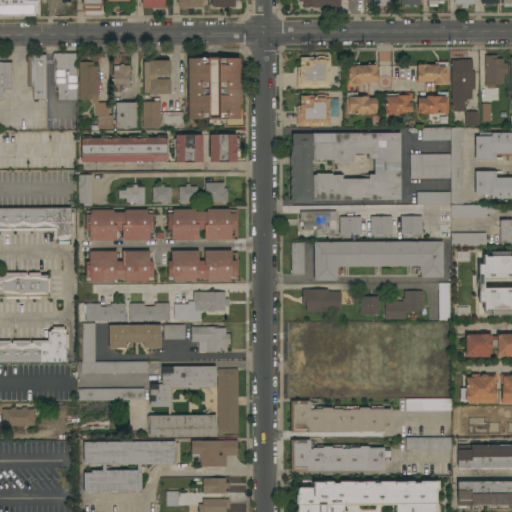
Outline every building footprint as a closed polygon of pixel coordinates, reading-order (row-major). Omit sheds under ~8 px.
[(23,0),(38,0),(38,7),(29,7),(29,8),(23,8),(23,0)] [(82,6),(81,6),(81,0),(102,0),(102,6),(101,6),(101,10),(82,10),(82,6)] [(138,0),(138,7),(162,8),(162,0),(138,0)] [(293,0),(294,0),(299,0),(300,8),(338,7),(337,0),(293,0)] [(52,53),(76,53),(76,100),(57,100),(57,96),(54,96),(53,90),(57,90),(57,87),(53,87),(52,53)] [(37,99),(37,101),(32,101),(32,87),(27,87),(27,62),(25,62),(25,56),(27,55),(27,54),(45,54),(46,99),(37,99)] [(496,58),(502,58),(502,63),(508,62),(508,73),(503,74),(503,83),(493,84),(493,88),(486,88),(486,86),(485,86),(485,84),(484,55),(496,54),(496,58)] [(296,67),(299,67),(299,57),(317,57),(317,55),(324,55),(324,56),(328,56),(328,68),(329,68),(329,75),(328,75),(328,87),(317,87),(317,88),(310,88),(310,87),(296,87),(296,67)] [(187,58),(239,57),(240,118),(219,118),(219,122),(207,122),(207,119),(187,119),(187,58)] [(474,89),(471,89),(471,98),(467,98),(465,101),(463,101),(463,108),(465,108),(465,111),(477,111),(477,125),(464,126),(464,113),(463,113),(463,111),(451,111),(451,93),(450,59),(458,59),(472,59),(472,71),(474,71),(474,89)] [(170,60),(170,75),(168,75),(168,78),(170,78),(170,93),(149,93),(149,92),(143,92),(143,61),(148,61),(148,60),(170,60)] [(0,62),(11,62),(11,89),(2,89),(2,102),(0,102),(0,62)] [(78,62),(92,62),(92,66),(98,66),(98,74),(99,74),(99,85),(99,93),(98,93),(98,102),(108,102),(108,111),(106,111),(106,114),(106,117),(109,117),(109,122),(112,122),(111,129),(97,129),(97,115),(93,115),(93,102),(91,102),(91,99),(78,99),(78,62)] [(376,80),(375,80),(375,82),(360,81),(360,83),(359,83),(359,85),(345,85),(345,74),(347,74),(347,66),(354,66),(354,64),(368,64),(368,62),(374,62),(374,64),(376,64),(376,80)] [(446,62),(447,68),(448,84),(433,85),(433,81),(417,81),(416,64),(418,64),(418,62),(425,62),(425,64),(427,64),(435,64),(435,62),(446,62)] [(113,70),(113,65),(118,65),(129,65),(129,73),(130,73),(130,76),(129,76),(129,88),(121,88),(121,92),(112,91),(113,70)] [(487,88),(487,108),(478,108),(478,88),(487,88)] [(447,91),(447,98),(448,98),(448,113),(431,113),(419,113),(417,113),(417,97),(425,97),(425,95),(437,95),(437,91),(447,91)] [(356,95),(368,95),(368,96),(376,96),(376,113),(374,113),(374,114),(348,114),(348,112),(345,112),(345,99),(346,99),(346,92),(356,92),(356,95)] [(412,92),(413,103),(411,103),(412,111),(404,111),(405,112),(398,113),(399,114),(384,115),(384,106),(385,106),(385,94),(396,93),(396,92),(412,92)] [(337,99),(337,122),(328,122),(328,125),(317,126),(310,126),(296,126),(296,106),(300,106),(300,95),(317,95),(317,94),(324,94),(324,95),(328,95),(328,99),(337,99)] [(142,101),(160,101),(160,106),(159,106),(159,128),(142,128),(142,101)] [(115,102),(135,102),(135,128),(115,128),(115,102)] [(479,121),(487,121),(488,104),(479,104),(479,121)] [(462,204),(416,204),(416,192),(450,192),(450,178),(409,178),(409,154),(450,154),(450,140),(421,140),(421,127),(462,127),(462,204)] [(511,154),(495,155),(495,160),(474,160),(474,136),(490,135),(490,133),(511,132),(511,154)] [(399,199),(314,200),(314,202),(290,202),(289,142),(291,142),(291,133),(399,133),(399,199)] [(201,161),(175,161),(175,157),(173,157),(173,139),(174,139),(175,134),(201,134),(201,161)] [(236,134),(236,138),(238,138),(238,157),(236,157),(236,161),(209,162),(209,134),(236,134)] [(81,162),(81,136),(90,136),(90,137),(100,137),(100,136),(118,136),(118,137),(129,137),(129,135),(146,135),(146,137),(157,137),(157,135),(166,135),(166,161),(81,162)] [(495,171),(495,177),(511,177),(511,198),(491,198),(491,195),(474,195),(474,171),(495,171)] [(85,204),(85,205),(77,205),(77,174),(91,174),(91,204),(85,204)] [(223,182),(223,188),(226,188),(226,191),(227,191),(227,202),(204,202),(204,182),(223,182)] [(185,186),(185,183),(189,183),(189,186),(196,186),(197,202),(188,202),(188,201),(178,201),(178,186),(185,186)] [(144,203),(133,203),(133,202),(125,202),(125,198),(118,198),(118,190),(125,190),(125,187),(132,187),(132,184),(136,184),(136,187),(143,187),(144,203)] [(170,202),(160,203),(160,201),(152,201),(151,187),(159,187),(159,184),(163,184),(163,187),(170,186),(170,202)] [(494,204),(494,213),(486,213),(486,217),(450,217),(450,205),(494,204)] [(0,208),(70,208),(70,211),(72,211),(72,224),(70,224),(70,241),(68,241),(68,243),(58,243),(58,241),(55,241),(55,239),(53,239),(53,230),(34,230),(34,228),(32,228),(32,230),(0,230),(0,208)] [(203,231),(198,231),(198,239),(171,239),(171,229),(167,229),(167,213),(172,213),(172,209),(195,209),(195,211),(206,211),(206,208),(229,208),(229,212),(233,212),(233,209),(237,209),(237,237),(231,237),(231,239),(203,239),(203,231)] [(113,209),(113,212),(124,212),(124,209),(147,209),(147,210),(152,210),(152,229),(148,229),(148,240),(122,240),(121,230),(116,230),(116,240),(89,240),(88,230),(85,230),(85,214),(90,214),(90,210),(113,209)] [(328,210),(328,211),(335,210),(336,228),(337,228),(337,236),(336,236),(336,240),(331,240),(331,230),(329,230),(329,231),(320,231),(320,237),(313,237),(313,240),(302,240),(302,226),(299,226),(299,211),(328,210)] [(360,216),(360,234),(350,234),(350,237),(343,237),(343,234),(339,234),(339,216),(360,216)] [(370,216),(391,216),(391,234),(382,234),(382,236),(372,237),(372,234),(370,234),(370,216)] [(421,216),(421,234),(411,234),(411,236),(402,236),(402,234),(400,234),(400,216),(421,216)] [(511,219),(511,243),(499,243),(499,220),(511,219)] [(485,232),(485,245),(450,246),(450,233),(485,232)] [(442,241),(442,277),(420,277),(420,272),(418,272),(418,266),(336,266),(336,280),(313,280),(313,242),(442,241)] [(303,242),(304,274),(291,274),(290,242),(303,242)] [(116,251),(116,261),(121,261),(121,251),(149,250),(149,261),(152,261),(153,280),(147,280),(147,281),(125,281),(125,279),(113,279),(113,281),(90,281),(90,280),(85,280),(85,264),(88,264),(88,251),(116,251)] [(198,250),(198,260),(204,260),(204,250),(231,250),(231,253),(236,253),(237,280),(230,280),(207,281),(207,278),(195,278),(195,281),(173,281),(173,280),(167,280),(167,261),(171,261),(171,250),(198,250)] [(482,254),(486,254),(486,256),(489,256),(489,251),(509,251),(509,255),(511,255),(511,314),(486,314),(486,312),(483,312),(483,303),(477,302),(477,292),(476,286),(476,282),(477,275),(477,263),(482,264),(482,254)] [(26,272),(26,275),(28,275),(27,272),(39,272),(39,275),(47,275),(47,278),(48,278),(48,292),(47,292),(47,296),(39,296),(39,298),(28,298),(28,296),(25,296),(25,298),(5,299),(5,296),(4,296),(4,295),(0,295),(0,276),(3,276),(3,275),(5,275),(5,272),(26,272)] [(438,320),(438,283),(449,283),(449,320),(438,320)] [(305,304),(301,304),(301,289),(327,289),(327,291),(340,291),(340,311),(305,311),(305,304)] [(392,300),(392,299),(396,299),(396,301),(401,301),(401,298),(403,298),(403,291),(421,290),(421,311),(405,311),(405,319),(384,319),(384,300),(392,300)] [(224,291),(224,298),(228,298),(228,306),(224,306),(224,310),(212,310),(211,312),(207,312),(206,310),(194,310),(194,304),(192,304),(192,291),(224,291)] [(378,314),(359,314),(359,296),(378,296),(378,314)] [(99,303),(99,306),(110,306),(109,303),(125,303),(125,320),(103,320),(103,321),(85,321),(85,303),(99,303)] [(143,306),(154,306),(154,303),(168,303),(169,320),(155,320),(155,319),(129,319),(129,303),(143,303),(143,306)] [(188,303),(188,320),(173,320),(173,303),(188,303)] [(80,373),(80,362),(81,362),(81,323),(94,323),(94,361),(146,361),(146,373),(80,373)] [(160,324),(160,325),(162,325),(162,330),(160,330),(160,348),(143,348),(143,342),(125,342),(125,348),(108,348),(108,324),(160,324)] [(184,324),(184,339),(163,339),(163,324),(184,324)] [(0,340),(10,340),(10,343),(11,343),(11,340),(30,340),(30,343),(31,343),(31,340),(47,340),(47,331),(50,331),(50,329),(52,329),(52,326),(63,326),(63,329),(66,329),(66,334),(67,334),(67,348),(65,348),(65,362),(0,362),(0,340)] [(217,326),(217,328),(225,327),(225,333),(229,333),(229,344),(225,344),(225,350),(218,350),(218,351),(198,351),(198,341),(190,341),(190,326),(217,326)] [(465,357),(465,334),(491,334),(491,335),(496,335),(496,334),(511,333),(511,356),(496,357),(496,348),(491,348),(491,354),(489,354),(489,357),(465,357)] [(215,370),(217,370),(217,368),(237,368),(237,433),(216,433),(216,436),(148,436),(148,415),(167,415),(167,406),(149,406),(149,384),(157,384),(157,380),(161,380),(161,366),(215,366),(215,370)] [(511,403),(500,403),(500,398),(501,398),(501,387),(500,387),(500,374),(511,373),(511,403)] [(467,400),(465,400),(465,391),(466,391),(466,377),(470,377),(470,374),(495,374),(495,403),(468,403),(467,400)] [(144,400),(78,400),(77,389),(144,388),(144,400)] [(450,398),(450,410),(404,411),(404,398),(450,398)] [(290,432),(290,400),(309,400),(309,405),(313,405),(313,409),(315,408),(315,406),(323,406),(323,407),(331,407),(331,409),(333,409),(333,406),(357,406),(357,409),(358,409),(358,407),(369,407),(369,408),(370,408),(370,406),(382,406),(382,408),(390,408),(390,423),(388,423),(388,425),(383,425),(383,431),(290,432)] [(65,404),(65,417),(48,417),(48,404),(65,404)] [(33,425),(27,425),(27,426),(23,426),(23,425),(11,425),(11,427),(7,427),(7,425),(1,425),(1,408),(10,408),(10,407),(15,407),(15,408),(20,408),(20,407),(26,407),(26,408),(33,408),(33,425)] [(511,411),(511,427),(505,427),(505,428),(501,428),(501,427),(497,427),(497,411),(511,411)] [(450,437),(450,449),(405,449),(405,437),(450,437)] [(290,471),(290,439),(310,439),(310,443),(314,443),(314,445),(323,445),(323,446),(332,446),(332,445),(358,445),(358,447),(360,447),(360,446),(368,446),(368,448),(383,448),(383,449),(389,449),(389,460),(388,460),(388,463),(384,463),(384,470),(290,471)] [(199,466),(199,457),(193,457),(193,461),(191,461),(191,440),(236,440),(237,455),(225,455),(225,466),(199,466)] [(174,442),(178,442),(178,460),(175,460),(175,463),(140,464),(140,492),(83,493),(83,472),(90,472),(90,470),(102,470),(102,464),(88,464),(88,462),(83,462),(83,442),(174,441),(174,442)] [(511,468),(457,468),(456,445),(457,445),(457,441),(463,441),(463,445),(511,444),(511,468)] [(225,478),(225,482),(228,482),(228,488),(225,488),(225,493),(202,493),(202,477),(225,478)] [(438,481),(438,490),(436,490),(436,511),(435,511),(394,511),(394,504),(345,505),(345,506),(343,506),(343,511),(346,511),(296,511),(296,487),(300,487),(300,485),(312,485),(312,482),(332,481),(332,483),(339,483),(339,482),(373,481),(373,483),(379,483),(379,481),(413,481),(413,482),(419,482),(419,481),(438,481)] [(511,504),(457,505),(457,482),(511,481),(511,504)] [(178,506),(159,506),(159,498),(166,498),(166,491),(178,491),(178,506)] [(225,498),(225,499),(228,499),(229,508),(225,508),(225,511),(198,511),(198,509),(197,509),(197,504),(202,504),(202,499),(225,498)]
